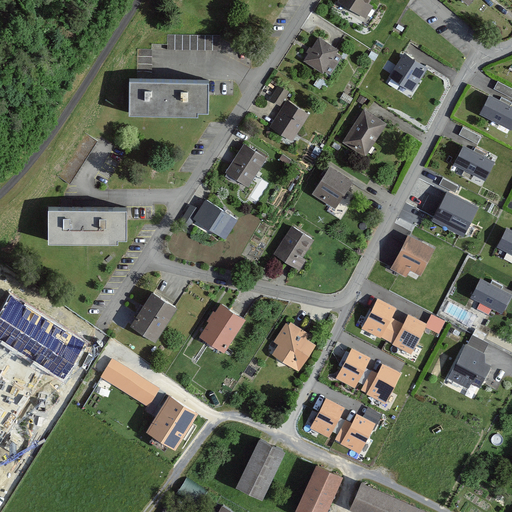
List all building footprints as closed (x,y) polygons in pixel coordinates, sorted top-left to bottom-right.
[(366,0),(335,0),(364,18),(373,5),(367,1),(366,0)] [(344,51),(317,35),(303,58),(330,75),(344,51)] [(402,50),(387,75),(412,90),(427,65),(402,50)] [(199,74),(120,74),(120,109),(199,110),(199,74)] [(511,86),(498,80),(495,87),(511,94),(511,86)] [(290,91),(278,84),(270,98),(282,105),(286,99),(290,91)] [(511,104),(491,93),(482,111),(511,126),(511,123),(511,104)] [(313,114),(286,99),(282,105),(270,126),(297,142),(313,114)] [(388,119),(364,106),(346,139),(370,152),(388,119)] [(264,155),(241,141),(223,171),(246,184),(264,155)] [(464,145),(456,161),(485,176),(493,160),(464,145)] [(329,164),(312,192),(334,206),(352,178),(329,164)] [(478,205),(448,189),(434,216),(464,232),(478,205)] [(237,216),(205,197),(198,208),(192,219),(223,238),(237,216)] [(118,203),(41,203),(41,236),(118,236),(118,203)] [(192,219),(198,208),(191,204),(179,224),(186,228),(192,219)] [(315,237),(291,223),(274,253),(298,267),(315,237)] [(511,227),(505,224),(495,245),(511,253),(511,227)] [(432,246),(406,232),(389,266),(405,274),(407,269),(418,274),(432,246)] [(510,291),(476,275),(467,295),(501,310),(510,291)] [(174,306),(150,289),(128,322),(152,339),(174,306)] [(88,340),(11,293),(0,311),(0,341),(63,380),(88,340)] [(394,308),(375,298),(358,330),(378,340),(394,308)] [(220,302),(198,334),(223,351),(245,318),(220,302)] [(429,321),(410,311),(393,343),(413,353),(429,321)] [(310,330),(287,318),(268,352),(300,370),(315,343),(306,338),(310,330)] [(485,350),(464,340),(446,376),(467,387),(470,380),(478,384),(489,362),(481,358),(485,350)] [(369,356),(350,346),(333,378),(352,388),(369,356)] [(161,389),(112,358),(100,377),(93,390),(104,397),(112,385),(149,408),(161,389)] [(401,372),(382,362),(365,394),(385,404),(401,372)] [(198,408),(169,390),(147,426),(175,444),(198,408)] [(346,404),(326,395),(310,427),(329,437),(346,404)] [(377,420),(358,410),(341,442),(361,452),(377,420)] [(282,447),(255,435),(233,483),(259,495),(282,447)] [(322,511),(340,473),(312,461),(291,509),(297,511),(322,511)] [(432,511),(357,479),(346,506),(359,511),(432,511)] [(239,511),(218,500),(211,511),(239,511)] [(180,511),(166,503),(160,511),(180,511)]
